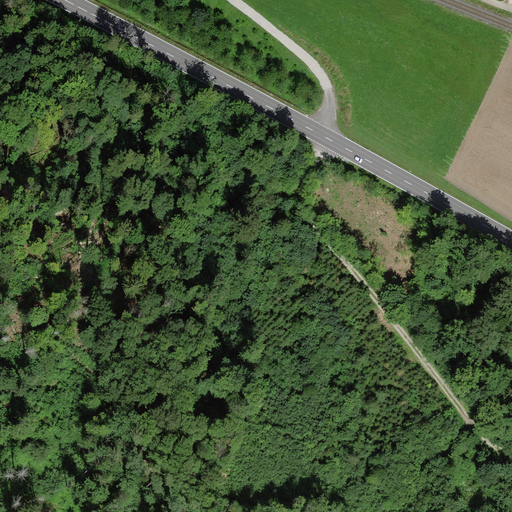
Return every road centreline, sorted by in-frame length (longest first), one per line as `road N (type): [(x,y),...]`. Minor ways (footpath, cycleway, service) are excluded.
road 1 (primary): [(511,244),(59,0)]
road 2 (track): [(321,138),(301,181),(304,216),(472,426),(511,459)]
road 3 (track): [(321,138),(327,99),(311,65),(228,0)]
